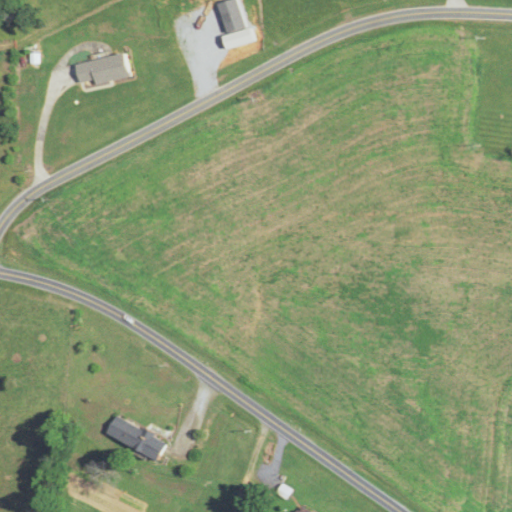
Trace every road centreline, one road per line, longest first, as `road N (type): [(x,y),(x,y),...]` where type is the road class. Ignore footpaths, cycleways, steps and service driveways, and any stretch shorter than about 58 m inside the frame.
road 1 (residential): [(0,224),(28,194),(325,38),(399,15),(511,14)]
road 2 (residential): [(400,511),(130,322),(85,297),(0,271)]
